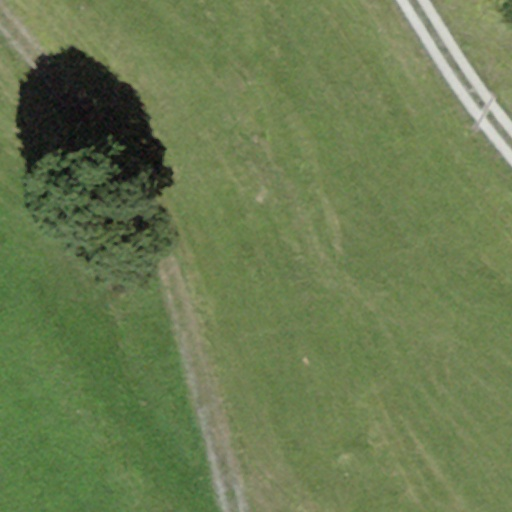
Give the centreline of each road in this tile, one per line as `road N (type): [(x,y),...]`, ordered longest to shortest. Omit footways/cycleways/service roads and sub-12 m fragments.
road 1 (track): [(0,14),(92,121),(139,195),(185,326),(233,511)]
road 2 (track): [(412,0),(468,92),(511,144)]
